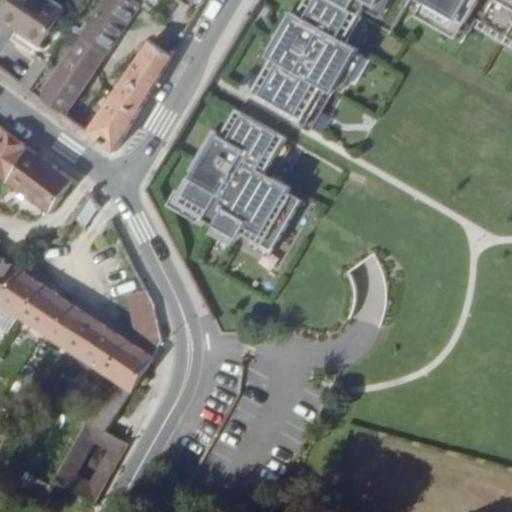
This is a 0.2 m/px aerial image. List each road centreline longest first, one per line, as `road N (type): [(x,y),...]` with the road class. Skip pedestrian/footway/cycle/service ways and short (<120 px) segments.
road 1 (secondary): [(115,180),(174,298),(186,348),(176,396),(109,511)]
road 2 (secondary): [(115,180),(134,165),(233,0)]
road 3 (secondary): [(0,102),(115,180)]
road 4 (unknown): [(93,165),(62,226),(0,220)]
road 5 (unknown): [(115,180),(77,257),(87,288)]
